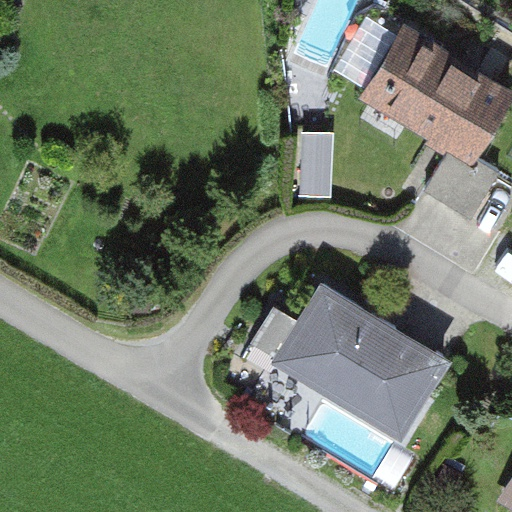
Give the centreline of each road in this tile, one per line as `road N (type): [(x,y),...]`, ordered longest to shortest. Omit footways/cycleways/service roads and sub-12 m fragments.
road 1 (unknown): [(168,399),(309,222),(511,335)]
road 2 (residential): [(0,297),(355,511)]
